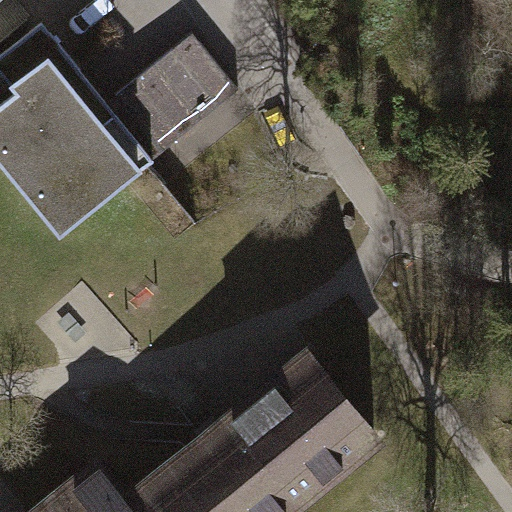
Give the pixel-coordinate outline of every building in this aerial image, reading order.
[(0,0),(0,14),(17,0),(0,0)] [(30,95),(0,119),(0,152),(74,243),(173,163),(55,19),(3,62),(6,65),(17,79),(30,95)] [(195,32),(127,92),(174,146),(243,86),(195,32)] [(17,79),(6,65),(0,69),(0,119),(30,95),(17,79)] [(283,511),(391,423),(312,329),(207,416),(133,477),(101,438),(12,511),(11,511),(283,511)]
